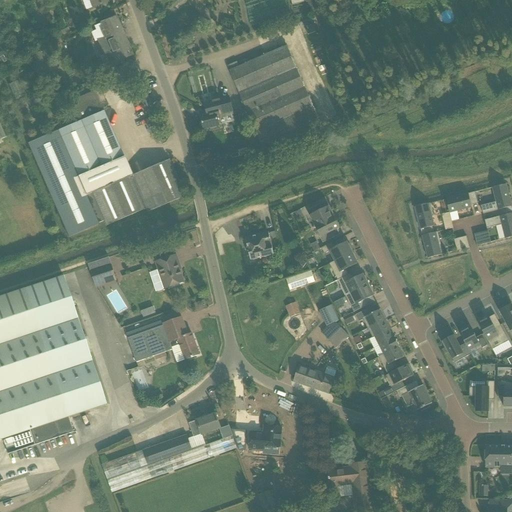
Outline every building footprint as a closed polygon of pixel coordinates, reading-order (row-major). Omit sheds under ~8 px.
[(54,0),(38,0),(42,9),(56,2),(54,0)] [(89,0),(92,8),(107,2),(106,0),(89,0)] [(399,11),(407,14),(409,9),(401,5),(399,11)] [(94,42),(97,41),(103,55),(107,54),(111,64),(131,55),(115,16),(100,22),(100,24),(93,27),(95,30),(90,33),(94,42)] [(186,51),(195,48),(193,42),(184,45),(186,51)] [(17,45),(16,52),(15,58),(23,59),(23,53),(24,46),(17,45)] [(34,75),(48,67),(58,61),(50,46),(39,52),(33,56),(37,63),(30,67),(34,75)] [(287,47),(239,67),(236,62),(227,66),(229,71),(265,155),(323,130),(287,47)] [(139,96),(146,93),(141,80),(134,83),(139,96)] [(10,84),(15,98),(24,95),(18,81),(10,84)] [(131,175),(123,157),(104,113),(108,111),(109,109),(100,88),(91,92),(83,96),(87,105),(70,112),(75,123),(28,144),(69,238),(98,225),(97,224),(103,221),(106,226),(145,209),(146,209),(131,174),(131,175)] [(233,112),(230,97),(204,103),(206,111),(202,112),(200,115),(204,130),(219,126),(235,122),(233,112)] [(500,210),(502,216),(511,213),(511,207),(506,185),(502,185),(502,184),(496,185),(496,187),(492,188),(496,202),(481,206),(483,214),(500,210)] [(478,204),(475,192),(446,200),(450,213),(472,208),(471,206),(478,204)] [(315,227),(334,217),(329,207),(326,208),(324,203),(307,211),(310,218),(311,217),(315,227)] [(434,233),(433,230),(432,227),(434,226),(432,217),(434,216),(431,204),(415,208),(421,233),(422,236),(434,233)] [(295,213),(298,219),(304,217),(300,210),(295,213)] [(511,213),(502,216),(485,221),(487,229),(502,225),(505,239),(511,237),(511,213)] [(334,217),(315,227),(320,236),(319,237),(323,243),(340,235),(337,229),(339,228),(334,217)] [(438,232),(434,233),(422,236),(427,257),(428,259),(441,255),(443,255),(438,232)] [(269,233),(246,238),(248,247),(250,247),(250,251),(249,251),(251,260),(261,258),(268,256),(274,255),(272,248),(271,242),(269,233)] [(477,246),(484,244),(481,233),(474,235),(477,246)] [(467,237),(460,238),(463,250),(470,248),(467,237)] [(320,249),(317,242),(311,245),(314,252),(320,249)] [(335,262),(354,252),(353,251),(350,244),(348,245),(347,243),(335,249),(332,243),(322,248),(324,254),(330,251),(335,261),(335,262)] [(338,280),(348,275),(346,270),(357,264),(356,262),(358,261),(355,254),(354,252),(335,262),(335,261),(329,264),(338,280)] [(157,270),(150,273),(156,292),(175,286),(184,283),(178,264),(179,264),(176,255),(167,258),(155,262),(157,270)] [(88,264),(94,283),(115,276),(109,258),(88,264)] [(306,263),(299,259),(295,266),(301,271),(306,263)] [(287,279),(292,290),(316,281),(312,270),(287,279)] [(346,297),(370,284),(366,276),(364,277),(363,275),(353,280),(350,274),(348,275),(338,280),(346,297)] [(0,439),(29,431),(34,446),(73,432),(68,417),(106,405),(63,276),(0,296),(0,439)] [(370,284),(346,297),(354,313),(367,306),(364,301),(373,296),(372,294),(374,293),(370,284)] [(296,302),(288,305),(291,313),(299,310),(296,302)] [(511,330),(511,306),(511,305),(507,307),(506,305),(500,309),(501,310),(499,311),(506,323),(505,324),(509,332),(511,330)] [(327,327),(336,323),(339,321),(337,317),(332,306),(319,311),(326,327),(327,327)] [(364,320),(368,329),(385,320),(380,310),(374,313),(372,308),(356,315),(359,322),(364,320)] [(478,323),(489,345),(500,339),(502,344),(509,341),(500,325),(495,328),(489,317),(485,319),(484,317),(478,321),(479,322),(478,323)] [(163,326),(128,339),(137,362),(154,356),(155,356),(166,352),(173,350),(177,363),(186,360),(199,355),(192,334),(191,334),(188,335),(187,331),(182,318),(163,325),(163,326)] [(373,338),(375,337),(390,329),(385,320),(368,329),(373,338)] [(321,332),(336,348),(349,336),(336,323),(327,327),(326,327),(321,332)] [(476,338),(470,327),(466,329),(466,327),(459,331),(460,332),(459,333),(465,344),(469,351),(475,347),(477,351),(487,346),(482,335),(476,338)] [(390,329),(375,337),(379,346),(395,338),(390,329)] [(359,336),(353,339),(357,346),(361,344),(362,343),(359,336)] [(469,351),(465,344),(459,347),(453,336),(443,342),(441,343),(445,349),(446,348),(454,363),(471,355),(469,351)] [(395,338),(379,346),(384,355),(399,347),(400,347),(395,338)] [(399,347),(384,355),(379,357),(387,373),(389,372),(398,368),(395,362),(404,357),(399,347)] [(394,393),(405,387),(402,382),(413,376),(412,372),(413,372),(410,365),(408,366),(408,365),(386,376),(394,393)] [(299,367),(294,381),(329,393),(334,378),(324,375),(299,367)] [(470,387),(469,387),(469,397),(476,397),(476,412),(488,412),(488,400),(494,400),(495,382),(488,382),(488,388),(470,388),(470,387)] [(414,383),(397,392),(400,398),(409,393),(417,410),(417,411),(420,410),(421,412),(430,407),(429,405),(432,404),(432,403),(428,397),(429,397),(426,392),(426,393),(423,386),(417,389),(414,384),(414,383)] [(498,385),(498,397),(504,397),(504,407),(511,407),(511,386),(505,386),(505,385),(498,385)] [(103,465),(113,494),(237,450),(232,436),(205,445),(202,435),(220,428),(216,414),(208,417),(208,416),(201,418),(202,419),(197,421),(189,424),(194,437),(188,439),(187,435),(165,443),(158,446),(158,445),(103,465)] [(280,447),(281,427),(265,426),(264,435),(258,435),(258,434),(250,433),(249,448),(263,449),(263,446),(280,447)] [(501,466),(511,466),(511,446),(486,446),(485,468),(501,468),(501,466)] [(372,508),(368,473),(366,463),(351,464),(351,468),(328,471),(330,488),(331,499),(353,496),(355,510),(372,508)] [(256,495),(261,507),(273,502),(268,490),(256,495)] [(487,508),(487,511),(507,511),(507,510),(511,510),(511,501),(497,501),(496,509),(489,508),(487,508)]
